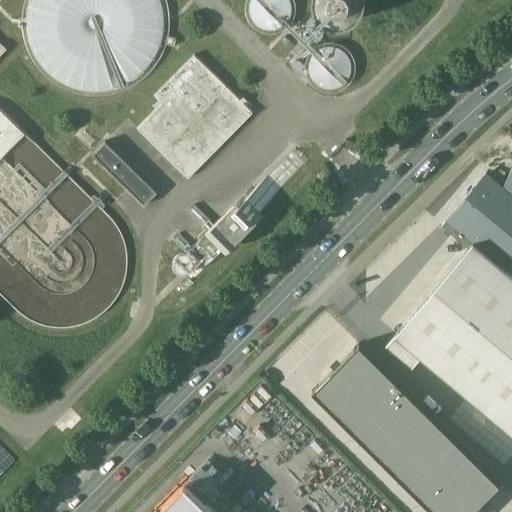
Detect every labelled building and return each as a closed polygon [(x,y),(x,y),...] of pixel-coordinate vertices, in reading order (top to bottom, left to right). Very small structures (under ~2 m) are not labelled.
[(24,0),(22,12),(25,47),(24,50),(61,85),(84,91),(126,87),(158,54),(160,46),(166,39),(162,0),(24,0)] [(304,41),(338,7),(338,0),(292,0),(291,2),(289,0),(246,0),(245,11),(260,26),(287,30),(296,40),(304,41)] [(362,18),(370,47),(398,39),(390,11),(362,18)] [(329,38),(302,60),(326,91),(354,69),(329,38)] [(194,58),(156,97),(163,105),(139,131),(183,174),(245,109),(194,58)] [(105,141),(92,155),(143,205),(157,192),(105,141)] [(511,167),(504,185),(502,187),(485,173),(441,225),(468,247),(395,333),(511,431),(511,167)] [(237,201),(206,231),(226,251),(256,220),(237,201)] [(359,343),(311,391),(432,511),(472,511),(501,484),(359,343)] [(253,456),(291,491),(322,459),(283,423),(253,456)] [(215,511),(184,481),(152,511),(215,511)]
